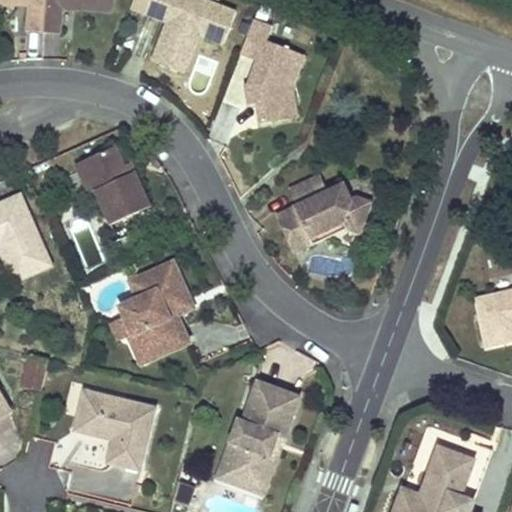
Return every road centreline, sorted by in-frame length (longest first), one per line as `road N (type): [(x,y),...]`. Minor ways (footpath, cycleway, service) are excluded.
road 1 (residential): [(0,84),(80,85),(112,92),(160,119),(192,156),(271,289),(303,317),(385,357)]
road 2 (residential): [(385,357),(493,49)]
road 3 (residential): [(328,511),(385,357)]
road 4 (unclassified): [(355,0),(493,49)]
road 5 (residential): [(385,357),(511,399)]
